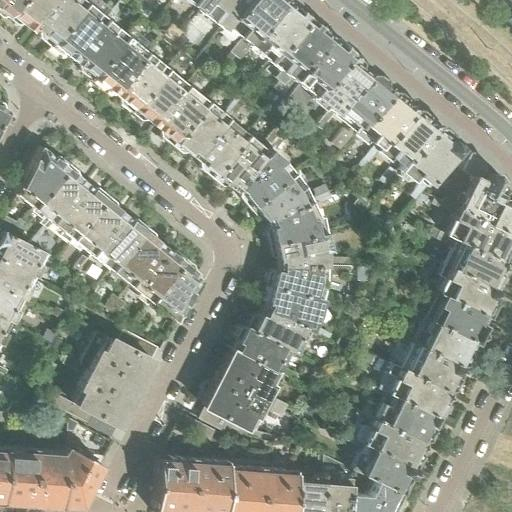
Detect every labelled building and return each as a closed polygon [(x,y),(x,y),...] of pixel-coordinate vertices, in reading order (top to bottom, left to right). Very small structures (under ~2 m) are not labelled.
[(0,0),(0,16),(5,16),(18,0),(0,0)] [(28,30),(31,26),(51,0),(18,0),(5,16),(16,24),(21,24),(28,30)] [(48,46),(83,3),(79,0),(51,0),(31,26),(37,32),(38,37),(48,46)] [(113,15),(123,3),(119,0),(109,12),(113,15)] [(188,0),(199,9),(206,0),(188,0)] [(223,24),(224,25),(243,0),(206,0),(199,9),(221,26),(223,24)] [(278,0),(243,0),(224,25),(240,37),(229,51),(233,55),(278,0)] [(249,44),(266,58),(303,15),(284,0),(278,0),(233,55),(238,58),(249,44)] [(64,53),(71,59),(103,19),(83,3),(48,46),(58,54),(64,53)] [(277,90),(325,33),(303,15),(266,58),(284,72),(272,86),(277,90)] [(88,79),(123,36),(103,19),(71,59),(78,65),(78,70),(88,79)] [(179,33),(171,43),(178,48),(180,50),(188,40),(179,33)] [(346,50),(325,33),(277,90),(281,93),(292,79),(310,93),(346,50)] [(111,92),(143,51),(123,36),(88,79),(99,87),(104,86),(111,92)] [(332,113),(366,72),(358,65),(359,61),(346,50),(310,93),(309,94),(321,103),(327,109),(314,125),(319,129),(332,113)] [(118,103),(129,111),(162,67),(143,51),(111,92),(118,97),(118,103)] [(151,124),(184,85),(183,84),(190,76),(181,69),(174,77),(162,67),(129,111),(139,120),(145,119),(151,124)] [(353,133),(388,90),(380,83),(380,78),(371,71),(366,72),(332,113),(345,123),(349,126),(346,130),(342,127),(329,143),(338,150),(353,133)] [(169,144),(203,101),(184,85),(151,124),(158,130),(159,135),(169,144)] [(376,150),(377,151),(410,108),(402,101),(402,96),(393,89),(388,90),(353,133),(366,144),(368,141),(370,139),(373,142),(361,157),(367,161),(376,150)] [(185,152),(192,157),(224,117),(230,110),(240,98),(236,94),(219,114),(203,101),(169,144),(180,153),(185,152)] [(240,98),(230,110),(234,114),(235,112),(244,101),(240,98)] [(401,164),(432,126),(424,119),(424,114),(416,107),(410,108),(377,151),(389,161),(392,157),(401,164)] [(209,177),(244,134),(224,117),(192,157),(199,163),(199,168),(209,177)] [(454,205),(453,207),(507,233),(511,221),(511,203),(510,204),(507,203),(509,197),(496,177),(489,167),(480,159),(462,144),(456,145),(447,138),(447,132),(438,125),(432,126),(401,164),(399,166),(400,167),(398,170),(399,176),(405,181),(411,180),(413,178),(419,182),(408,195),(414,199),(422,188),(443,162),(469,175),(462,188),(458,190),(452,201),(454,205)] [(233,190),(235,188),(264,150),(244,134),(209,177),(220,186),(225,184),(233,190)] [(246,206),(294,175),(293,174),(284,164),(269,151),(275,144),(272,141),(265,148),(267,150),(266,151),(264,150),(235,188),(239,191),(238,196),(246,206)] [(31,206),(66,163),(56,155),(51,156),(38,146),(14,193),(31,206)] [(50,222),(83,182),(76,177),(76,171),(66,163),(31,206),(43,216),(38,222),(41,225),(27,242),(32,245),(50,222)] [(384,184),(395,171),(389,166),(378,179),(384,184)] [(262,216),(265,221),(327,191),(324,183),(311,189),(313,194),(307,197),(302,185),(294,175),(246,206),(254,217),(260,217),(262,216)] [(50,222),(70,238),(105,194),(95,187),(90,187),(83,182),(50,222)] [(264,230),(267,243),(322,230),(318,214),(316,215),(310,202),(316,200),(318,203),(330,197),(327,191),(265,221),(267,226),(264,230)] [(89,253),(121,213),(115,208),(114,202),(105,194),(70,238),(89,253)] [(449,204),(435,197),(432,204),(437,206),(439,204),(448,208),(449,204)] [(450,217),(441,232),(499,260),(507,244),(503,242),(508,233),(507,233),(453,207),(448,216),(450,217)] [(89,253),(108,269),(143,226),(134,218),(128,219),(121,213),(89,253)] [(0,219),(0,228),(15,236),(20,226),(2,216),(0,219)] [(127,284),(160,245),(153,239),(153,234),(143,226),(108,269),(127,284)] [(499,260),(441,232),(430,227),(427,234),(442,242),(451,244),(441,263),(492,288),(499,274),(496,269),(500,261),(499,260)] [(46,252),(32,245),(27,242),(15,236),(0,228),(0,258),(34,277),(46,252)] [(325,247),(322,230),(267,243),(269,255),(274,258),(274,264),(349,265),(349,257),(328,257),(326,247),(325,247)] [(147,300),(182,257),(173,249),(167,250),(160,245),(127,284),(137,292),(134,296),(144,304),(147,300)] [(76,269),(85,257),(81,254),(72,266),(76,269)] [(493,289),(492,288),(441,263),(426,255),(423,260),(438,267),(435,274),(442,277),(435,291),(485,318),(493,302),(489,297),(493,289)] [(192,265),(182,257),(147,300),(173,322),(196,277),(191,273),(192,271),(192,265)] [(0,287),(22,299),(34,277),(0,258),(0,287)] [(263,284),(317,297),(322,273),(348,274),(349,265),(274,264),(274,269),(271,268),(266,271),(263,284)] [(314,313),(317,297),(263,284),(260,296),(263,301),(260,307),(305,329),(314,313)] [(473,342),(485,318),(435,291),(423,285),(421,290),(433,296),(422,316),(469,340),(473,342)] [(22,299),(0,287),(0,316),(11,322),(22,299)] [(108,309),(117,298),(112,294),(102,306),(108,309)] [(117,298),(108,309),(116,312),(123,303),(117,298)] [(469,340),(422,316),(401,305),(398,310),(408,315),(409,315),(420,321),(409,341),(457,365),(462,364),(467,353),(465,348),(469,340)] [(244,326),(289,350),(288,351),(292,354),(305,329),(260,307),(256,313),(250,315),(244,326)] [(0,342),(11,322),(0,316),(0,342)] [(233,339),(228,348),(276,371),(277,368),(279,369),(288,351),(289,350),(244,326),(240,324),(240,325),(235,326),(231,334),(233,339)] [(49,342),(54,332),(45,327),(40,337),(49,342)] [(327,339),(330,333),(319,327),(316,333),(327,339)] [(115,340),(149,358),(154,347),(120,329),(115,340)] [(79,391),(72,403),(73,404),(78,406),(83,409),(88,412),(93,414),(114,425),(149,359),(149,358),(115,340),(94,330),(77,362),(86,367),(74,389),(79,391)] [(457,365),(409,341),(395,333),(392,338),(408,346),(397,366),(445,390),(450,389),(455,378),(453,373),(457,365)] [(55,349),(60,339),(54,335),(48,345),(55,349)] [(199,405),(203,407),(226,419),(234,423),(242,427),(248,416),(251,417),(268,386),(264,384),(271,371),(275,373),(276,371),(228,348),(199,405)] [(445,390),(397,366),(374,354),(371,360),(386,367),(384,372),(384,371),(375,387),(432,416),(437,414),(443,404),(441,399),(445,391),(445,390)] [(72,369),(76,362),(76,361),(64,355),(60,363),(72,369)] [(292,382),(297,373),(286,368),(281,377),(292,382)] [(432,416),(375,387),(371,385),(369,388),(383,395),(372,417),(420,441),(425,439),(430,429),(428,424),(432,416)] [(53,405),(58,396),(48,391),(43,400),(53,405)] [(58,408),(63,399),(58,396),(53,405),(58,408)] [(271,405),(283,411),(287,404),(275,398),(271,405)] [(63,411),(68,401),(63,399),(58,408),(63,411)] [(12,412),(18,403),(12,401),(6,411),(12,412)] [(68,413),(73,404),(72,403),(68,401),(63,411),(68,413)] [(73,416),(78,406),(73,404),(68,413),(73,416)] [(280,417),(283,411),(271,405),(268,411),(280,417)] [(78,418),(83,409),(78,406),(73,416),(78,418)] [(416,449),(420,441),(372,417),(355,408),(353,412),(370,421),(368,426),(362,423),(354,438),(411,467),(418,454),(416,449)] [(83,421),(88,412),(83,409),(78,418),(83,421)] [(88,423),(93,414),(88,412),(83,421),(88,423)] [(179,412),(174,421),(180,424),(185,415),(179,412)] [(114,425),(93,414),(88,423),(87,425),(108,436),(114,425)] [(185,415),(180,424),(185,427),(190,418),(185,415)] [(72,431),(76,422),(66,416),(65,430),(72,431)] [(190,418),(185,427),(191,429),(195,420),(190,418)] [(231,429),(234,423),(226,419),(223,425),(231,429)] [(195,420),(191,429),(196,432),(201,423),(195,420)] [(201,423),(196,432),(202,435),(207,426),(201,423)] [(239,433),(242,427),(234,423),(231,429),(239,433)] [(207,426),(202,435),(208,438),(211,432),(213,429),(207,426)] [(251,436),(252,430),(242,427),(239,433),(240,434),(251,436)] [(261,438),(262,432),(252,430),(251,436),(261,438)] [(273,441),(274,435),(262,432),(261,438),(273,441)] [(398,493),(411,467),(354,438),(344,433),(342,438),(357,446),(347,466),(347,467),(371,479),(398,493)] [(259,449),(261,442),(249,439),(247,445),(259,449)] [(63,445),(60,452),(57,504),(77,506),(99,464),(63,445)] [(2,450),(0,476),(0,501),(56,506),(57,504),(60,452),(1,448),(1,450),(2,450)] [(317,511),(344,511),(346,491),(347,467),(347,466),(340,462),(340,463),(322,454),(320,474),(317,511)] [(150,510),(173,511),(218,511),(222,467),(224,467),(224,463),(156,459),(154,462),(150,510)] [(289,511),(292,478),(293,471),(224,467),(222,467),(218,511),(289,511)] [(317,511),(320,474),(308,473),(307,479),(292,478),(289,511),(317,511)] [(388,511),(398,493),(371,479),(364,493),(346,491),(344,511),(388,511)]
